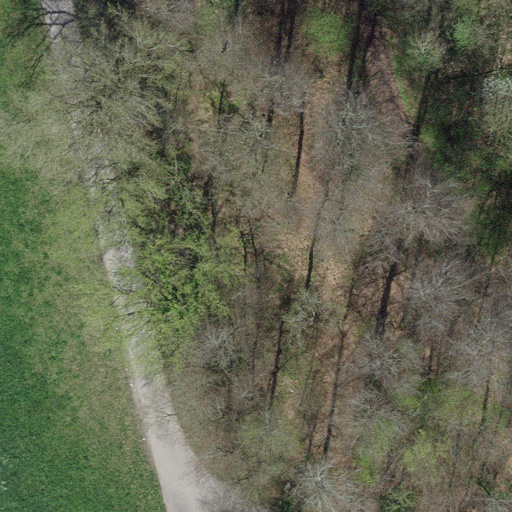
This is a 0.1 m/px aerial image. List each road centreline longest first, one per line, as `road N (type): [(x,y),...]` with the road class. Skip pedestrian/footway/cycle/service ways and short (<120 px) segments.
road 1 (unclassified): [(58,0),(185,511)]
road 2 (track): [(511,267),(449,166),(409,0)]
